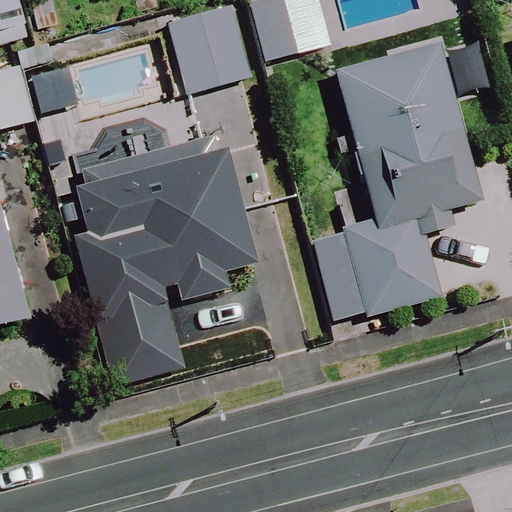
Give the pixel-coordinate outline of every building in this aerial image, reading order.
[(0,0),(0,38),(16,34),(6,0),(0,0)] [(228,12),(163,33),(185,103),(250,82),(228,12)] [(478,204),(440,52),(332,79),(369,229),(340,236),(362,324),(437,306),(421,240),(452,233),(447,212),(478,204)] [(14,73),(0,76),(0,137),(28,131),(14,73)] [(220,148),(70,186),(74,203),(88,258),(126,248),(139,299),(171,291),(176,308),(224,296),(219,278),(252,270),(220,148)] [(0,337),(14,334),(1,276),(0,273),(0,337)]
